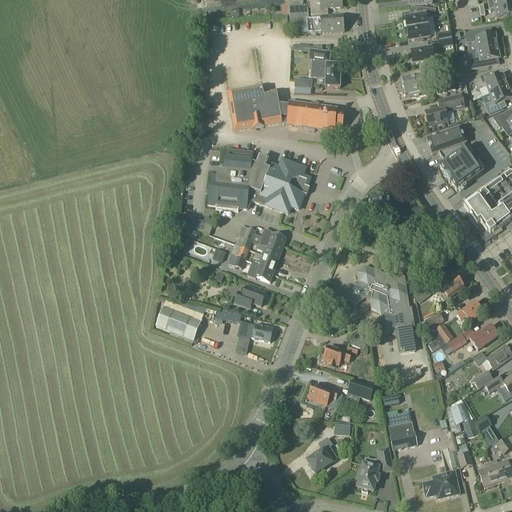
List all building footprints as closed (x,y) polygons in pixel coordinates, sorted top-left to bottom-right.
[(511,6),(511,0),(492,0),(494,10),(511,6)] [(342,10),(341,2),(310,3),(306,3),(305,1),(300,1),(300,5),(289,6),(281,7),(282,17),(289,16),(289,17),(307,15),(307,10),(310,10),(311,18),(328,17),(327,10),(342,10)] [(511,6),(494,10),(496,21),(510,19),(510,21),(511,20),(511,6)] [(418,17),(405,19),(407,31),(427,27),(426,20),(434,19),(435,11),(418,9),(418,17)] [(344,21),(342,19),(342,18),(320,19),(320,20),(308,21),(307,15),(289,17),(290,27),(307,26),(308,35),(321,34),(321,35),(343,34),(343,32),(345,30),(344,21)] [(427,27),(407,31),(409,43),(429,39),(427,27)] [(438,43),(452,40),(451,33),(437,36),(438,43)] [(495,37),(476,40),(478,52),(499,48),(497,40),(495,40),(495,37)] [(438,43),(439,47),(439,50),(453,48),(452,41),(452,40),(438,43)] [(479,60),(470,62),(471,72),(488,69),(487,63),(499,61),(498,57),(500,57),(499,48),(478,52),(479,60)] [(431,49),(410,53),(413,66),(433,62),(431,49)] [(309,52),(308,62),(329,64),(330,54),(309,52)] [(326,67),(325,90),(340,91),(341,68),(326,67)] [(465,70),(457,71),(461,95),(470,93),(465,70)] [(437,86),(435,86),(437,96),(455,92),(453,82),(451,75),(435,79),(437,86)] [(414,79),(402,82),(406,98),(413,97),(415,97),(418,97),(419,95),(426,94),(422,77),(420,78),(418,77),(415,77),(414,79)] [(489,77),(474,83),(478,92),(486,89),(489,96),(509,88),(506,80),(504,81),(502,78),(491,83),(489,77)] [(310,81),(295,81),(294,94),(310,95),(310,81)] [(262,88),(228,94),(234,134),(253,131),(253,132),(263,130),(263,129),(287,125),(287,127),(308,130),(308,133),(314,134),(314,131),(335,134),(335,132),(342,133),(345,114),(337,113),(338,111),(317,108),(318,105),(312,104),(311,107),(290,105),(277,106),(274,97),(263,96),(262,88)] [(493,104),(484,108),(488,117),(503,110),(500,105),(511,100),(510,97),(511,95),(509,88),(489,96),(493,104)] [(426,118),(424,120),(425,124),(427,124),(428,129),(448,124),(446,117),(448,114),(465,110),(462,98),(437,103),(439,110),(425,114),(426,118)] [(511,130),(511,118),(508,114),(492,120),(500,131),(504,128),(506,131),(510,128),(511,130)] [(421,129),(410,133),(415,148),(426,144),(421,129)] [(460,130),(426,142),(431,157),(438,155),(445,165),(464,151),(463,146),(466,145),(460,130)] [(445,165),(439,168),(445,177),(444,177),(450,185),(451,185),(456,193),(482,175),(465,151),(464,151),(445,165)] [(305,171),(282,162),(279,170),(266,165),(267,162),(260,160),(259,162),(253,160),(254,156),(227,153),(225,173),(218,172),(217,179),(211,178),(207,207),(216,208),(215,211),(238,214),(238,211),(247,212),(250,202),(288,216),(291,209),(298,212),(304,197),(307,198),(310,190),(307,189),(310,181),(302,178),(305,171)] [(500,179),(485,190),(488,193),(502,183),(500,179)] [(479,197),(463,208),(477,227),(480,225),(489,238),(510,223),(498,206),(497,206),(498,207),(496,208),(484,191),(479,194),(481,196),(479,198),(479,197)] [(507,194),(503,196),(511,208),(511,195),(509,198),(507,194)] [(379,198),(371,199),(374,220),(391,218),(389,195),(378,196),(379,198)] [(503,202),(498,206),(510,223),(509,221),(511,219),(511,208),(503,196),(500,199),(503,202)] [(192,222),(189,231),(208,237),(211,229),(192,222)] [(169,225),(166,233),(180,239),(186,225),(169,225)] [(242,229),(235,248),(241,250),(244,240),(247,231),(242,229)] [(247,231),(244,240),(252,243),(252,245),(258,247),(265,249),(265,250),(273,253),(275,247),(283,250),(286,241),(268,235),(267,237),(265,236),(263,243),(253,240),(256,234),(247,231)] [(393,233),(387,233),(388,240),(407,238),(406,231),(393,232),(393,233)] [(244,240),(241,250),(249,253),(252,245),(252,243),(244,240)] [(258,247),(256,253),(263,255),(262,258),(278,264),(283,250),(275,247),(273,253),(265,250),(265,249),(258,247)] [(235,248),(232,257),(245,262),(249,253),(241,250),(235,248)] [(216,252),(212,261),(222,264),(225,255),(216,252)] [(255,255),(253,264),(259,266),(267,269),(265,274),(273,277),(278,264),(262,258),(255,255)] [(229,267),(242,271),(245,262),(232,257),(229,267)] [(253,264),(247,279),(255,282),(256,280),(270,286),(273,277),(265,274),(267,269),(259,266),(253,264)] [(355,287),(347,293),(349,302),(358,306),(365,300),(370,302),(371,311),(380,315),(381,319),(377,322),(378,332),(396,339),(399,356),(414,354),(410,330),(414,329),(411,310),(409,310),(404,279),(395,276),(391,279),(365,268),(357,274),(358,284),(357,287),(355,287)] [(220,285),(224,276),(218,274),(215,283),(220,285)] [(440,290),(436,293),(443,304),(463,290),(455,279),(440,290)] [(238,295),(234,306),(245,310),(248,305),(261,309),(265,297),(246,290),(244,297),(238,295)] [(424,292),(415,298),(420,304),(429,298),(424,292)] [(165,304),(154,330),(192,345),(203,319),(165,304)] [(462,314),(457,317),(460,322),(465,319),(470,325),(482,316),(474,306),(462,314)] [(438,316),(423,324),(428,333),(443,325),(438,316)] [(249,326),(246,339),(269,345),(273,332),(249,326)] [(470,331),(462,337),(467,343),(468,342),(476,354),(498,339),(491,329),(481,335),(480,334),(474,338),(470,331)] [(461,338),(447,347),(451,353),(465,345),(461,338)] [(352,340),(349,348),(359,351),(358,353),(362,354),(365,345),(352,340)] [(511,358),(504,348),(485,362),(493,373),(511,359),(511,358)] [(328,349),(323,362),(329,364),(328,368),(334,370),(336,367),(338,368),(341,362),(348,364),(351,357),(355,358),(358,353),(349,349),(347,355),(337,351),(337,352),(328,349)] [(484,388),(494,382),(488,373),(472,383),(478,392),(484,388)] [(499,379),(494,382),(484,388),(489,396),(499,390),(500,392),(505,389),(511,399),(511,398),(511,377),(502,384),(499,379)] [(351,383),(348,396),(370,403),(374,391),(351,383)] [(313,388),(308,401),(327,408),(329,402),(334,404),(338,395),(317,388),(317,389),(313,388)] [(449,410),(445,412),(450,431),(469,424),(462,407),(450,412),(449,410)] [(410,418),(386,423),(392,453),(416,448),(410,418)] [(486,419),(474,426),(480,435),(491,428),(486,419)] [(473,427),(464,429),(467,436),(475,433),(473,427)] [(334,428),(333,439),(348,440),(349,429),(334,428)] [(318,456),(307,463),(315,476),(337,461),(329,449),(331,447),(327,441),(319,447),(323,453),(318,456)] [(511,450),(505,441),(496,447),(503,457),(511,450)] [(373,494),(375,485),(377,485),(379,479),(376,479),(378,472),(382,472),(382,474),(391,472),(387,452),(378,453),(380,461),(375,462),(373,469),(363,467),(361,472),(359,471),(357,480),(359,481),(357,490),(362,491),(361,494),(367,496),(368,493),(373,494)] [(448,455),(451,466),(458,465),(455,454),(448,455)] [(468,456),(457,459),(461,470),(472,467),(468,456)] [(496,462),(490,464),(498,486),(511,481),(506,465),(497,468),(496,462)] [(487,471),(478,475),(484,491),(498,486),(490,464),(485,466),(487,471)] [(432,483),(422,486),(425,500),(436,498),(437,502),(459,497),(454,474),(432,479),(432,483)]
